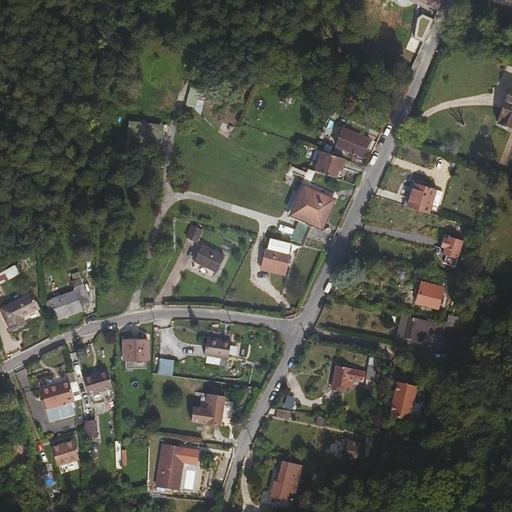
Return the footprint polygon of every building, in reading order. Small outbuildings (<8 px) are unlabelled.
[(511,91),(502,128),(511,130),(511,91)] [(129,133),(149,141),(155,128),(134,120),(129,133)] [(360,156),(368,139),(343,127),(335,145),(360,156)] [(339,180),(345,160),(325,154),(319,174),(339,180)] [(434,204),(438,189),(418,184),(412,208),(432,212),(434,204)] [(324,229),(337,201),(309,188),(305,197),(303,196),(298,206),(300,207),(296,216),(315,226),(305,247),(324,252),(334,233),(333,231),(331,229),(325,230),(324,229)] [(442,206),(445,191),(438,189),(434,204),(442,206)] [(298,223),(292,237),(301,240),(306,226),(298,223)] [(200,244),(207,231),(198,226),(190,239),(200,244)] [(442,271),(448,236),(437,234),(433,260),(426,259),(424,268),(442,271)] [(290,255),(293,244),(272,239),(269,250),(290,255)] [(227,257),(206,246),(198,261),(219,272),(227,257)] [(285,272),(290,255),(269,250),(265,266),(285,272)] [(373,269),(374,262),(348,257),(346,264),(373,269)] [(285,272),(265,266),(263,271),(284,276),(285,272)] [(82,281),(78,269),(71,272),(73,278),(70,279),(72,285),(82,281)] [(0,274),(0,285),(1,286),(10,281),(5,272),(0,274)] [(463,287),(465,278),(447,274),(446,284),(463,287)] [(80,304),(89,300),(83,281),(82,281),(72,285),(74,289),(46,301),(50,312),(56,310),(58,316),(72,311),(70,305),(79,301),(80,304)] [(13,309),(32,299),(24,284),(0,296),(0,312),(9,332),(22,324),(13,309)] [(435,311),(439,293),(420,289),(416,307),(435,311)] [(81,307),(80,304),(79,301),(70,305),(72,311),(81,307)] [(418,342),(421,331),(438,335),(441,326),(405,317),(400,339),(418,342)] [(458,330),(460,323),(444,319),(442,326),(458,330)] [(229,359),(232,341),(208,338),(205,355),(229,359)] [(148,364),(149,344),(125,343),(125,363),(148,364)] [(375,381),(379,367),(370,365),(366,379),(375,381)] [(352,380),(354,374),(361,375),(362,372),(337,366),(332,386),(341,387),(351,389),(352,380)] [(82,400),(73,372),(38,384),(51,423),(74,415),(71,403),(82,400)] [(362,383),(365,372),(362,372),(361,375),(354,374),(352,380),(362,383)] [(112,390),(108,373),(83,379),(88,396),(112,390)] [(409,422),(418,388),(397,383),(389,417),(409,422)] [(240,414),(242,399),(209,396),(209,404),(211,404),(209,425),(226,427),(227,418),(225,418),(225,412),(240,414)] [(290,420),(291,412),(279,410),(277,418),(290,420)] [(84,421),(84,439),(97,438),(97,420),(84,421)] [(366,445),(368,437),(358,436),(357,444),(366,445)] [(78,461),(72,442),(50,449),(57,468),(78,461)] [(363,462),(366,445),(357,444),(348,442),(345,459),(363,462)] [(388,462),(395,446),(387,443),(380,459),(388,462)] [(184,459),(186,449),(165,446),(164,457),(184,459)] [(183,473),(184,459),(164,457),(162,471),(183,473)] [(295,494),(302,467),(283,463),(279,484),(275,484),(272,498),(290,502),(293,493),(295,494)] [(62,500),(52,473),(38,477),(42,484),(42,493),(42,502),(62,500)]
